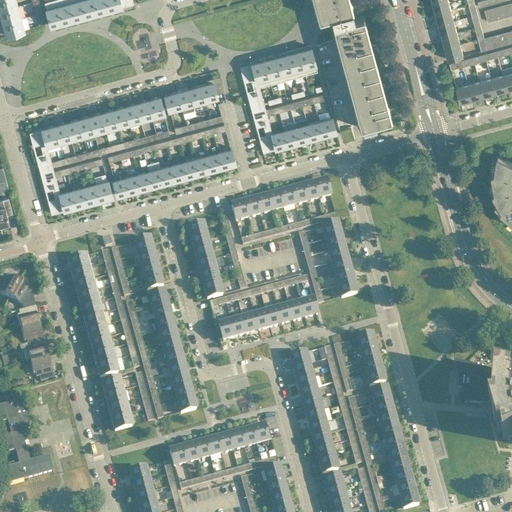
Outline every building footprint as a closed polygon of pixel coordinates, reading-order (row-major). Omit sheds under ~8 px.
[(0,0),(0,10),(17,6),(15,0),(0,0)] [(51,26),(61,23),(62,23),(56,0),(48,0),(44,1),(51,26)] [(74,19),(68,0),(56,0),(62,23),(74,19)] [(68,0),(74,19),(85,16),(80,0),(68,0)] [(97,13),(93,0),(80,0),(85,16),(97,13)] [(109,10),(105,0),(93,0),(97,13),(109,10)] [(105,0),(109,10),(120,7),(118,0),(105,0)] [(354,18),(352,9),(349,0),(313,0),(318,18),(319,18),(323,17),(327,15),(330,15),(337,38),(360,125),(390,117),(362,15),(354,18)] [(451,9),(448,0),(437,0),(433,1),(436,13),(451,9)] [(478,14),(475,2),(469,4),(472,16),(478,14)] [(510,15),(507,3),(501,5),(504,17),(510,15)] [(504,17),(501,5),(496,6),(499,18),(504,17)] [(20,17),(17,6),(0,10),(0,11),(3,22),(20,17)] [(499,18),(496,6),(490,8),(494,20),(499,18)] [(494,20),(490,8),(485,9),(488,21),(494,20)] [(454,20),(451,9),(436,13),(439,24),(454,20)] [(482,26),(478,14),(472,16),(476,27),(482,26)] [(24,30),(20,17),(3,22),(6,35),(24,30)] [(457,32),(454,20),(439,24),(442,36),(457,32)] [(485,37),(482,26),(476,27),(479,39),(485,37)] [(510,43),(507,31),(501,33),(504,44),(510,43)] [(460,44),(457,32),(442,36),(445,47),(460,44)] [(504,44),(501,33),(496,34),(499,46),(504,44)] [(499,46),(496,34),(490,36),(493,47),(499,46)] [(493,47),(490,36),(485,37),(488,49),(493,47)] [(488,49),(485,37),(479,39),(482,50),(488,49)] [(464,55),(460,44),(445,47),(449,59),(464,55)] [(305,74),(317,71),(311,46),(299,49),(305,74)] [(510,53),(508,47),(497,51),(498,56),(510,53)] [(305,74),(299,49),(287,52),(294,77),(305,74)] [(487,60),(498,56),(497,51),(485,54),(487,60)] [(294,77),(287,52),(276,56),(282,80),(294,77)] [(475,63),(487,60),(485,54),(473,57),(475,63)] [(282,80),(276,56),(264,59),(271,83),(282,80)] [(475,63),(473,57),(462,60),(464,66),(475,63)] [(271,83),(264,59),(253,62),(259,86),(271,83)] [(464,66),(462,60),(450,63),(452,69),(464,66)] [(321,70),(329,68),(327,61),(319,63),(321,70)] [(259,86),(253,62),(239,66),(243,79),(250,78),(253,87),(246,89),(250,106),(264,102),(259,86)] [(511,87),(511,71),(503,74),(507,89),(511,87)] [(507,89),(503,74),(492,77),(496,92),(507,89)] [(207,83),(200,84),(205,100),(217,97),(216,93),(224,91),(220,76),(206,79),(207,83)] [(496,92),(492,77),(480,80),(484,95),(496,92)] [(484,95),(480,80),(468,84),(472,99),(484,95)] [(205,100),(200,84),(189,88),(193,103),(205,100)] [(472,99),(468,84),(456,87),(460,102),(472,99)] [(193,103),(189,88),(177,91),(182,106),(183,112),(194,109),(193,103)] [(182,106),(177,91),(165,94),(169,110),(182,106)] [(325,99),(324,93),(312,97),(313,102),(325,99)] [(159,96),(147,99),(152,116),(153,121),(166,118),(160,96),(159,96)] [(313,102),(312,97),(300,100),(302,105),(308,104),(313,102)] [(152,116),(147,99),(135,102),(140,119),(152,116)] [(140,119),(135,102),(124,105),(128,122),(140,119)] [(276,148),(272,132),(267,115),(264,102),(250,106),(257,129),(264,127),(266,136),(259,138),(263,152),(276,148)] [(128,122),(124,105),(112,109),(117,125),(128,122)] [(117,125),(112,109),(101,112),(105,128),(117,125)] [(105,128),(101,112),(89,115),(94,131),(105,128)] [(94,131),(89,115),(78,118),(82,135),(94,131)] [(331,116),(330,116),(319,120),(323,135),(336,132),(331,116)] [(82,135),(78,118),(66,121),(71,138),(82,135)] [(294,121),(300,142),(311,139),(307,123),(306,118),(299,120),(300,125),(296,126),(294,121)] [(323,135),(319,120),(307,123),(311,139),(323,135)] [(71,138),(66,121),(54,124),(59,141),(71,138)] [(192,122),(186,124),(188,130),(194,128),(199,127),(198,121),(192,122)] [(283,124),(284,129),(284,130),(288,145),(300,142),(294,121),(287,123),(288,128),(284,129),(283,124)] [(59,141),(54,124),(42,128),(46,144),(47,144),(59,141)] [(181,126),(174,127),(176,133),(182,131),(188,130),(186,124),(181,126)] [(46,144),(42,128),(29,131),(33,145),(40,143),(43,152),(35,154),(40,172),(54,169),(53,166),(51,161),(47,144),(46,144)] [(288,145),(284,130),(284,129),(272,132),(276,148),(288,145)] [(151,134),(145,135),(147,141),(152,139),(158,138),(157,132),(151,134)] [(231,147),(230,148),(219,151),(223,167),(235,163),(231,147)] [(223,167),(219,151),(207,154),(212,170),(223,167)] [(212,170),(207,154),(195,157),(200,173),(212,170)] [(511,162),(499,156),(498,156),(496,165),(492,165),(491,165),(494,183),(490,185),(490,186),(499,201),(496,205),(495,205),(509,217),(508,221),(507,221),(507,222),(511,223),(511,162)] [(200,173),(195,157),(184,160),(188,176),(200,173)] [(188,176),(184,160),(172,163),(177,179),(188,176)] [(177,179),(172,163),(160,166),(165,182),(177,179)] [(165,182),(160,166),(149,170),(153,185),(165,182)] [(60,192),(56,176),(54,169),(40,172),(45,190),(52,188),(55,197),(48,199),(51,213),(64,210),(59,192),(60,192)] [(153,185),(149,170),(137,173),(142,189),(153,185)] [(142,189),(137,173),(126,176),(130,192),(142,189)] [(130,192),(126,176),(113,179),(117,195),(130,192)] [(112,196),(108,179),(95,182),(100,200),(112,196)] [(326,181),(325,181),(314,185),(318,200),(330,197),(326,181)] [(100,200),(95,182),(83,185),(88,203),(100,200)] [(88,203),(83,185),(72,189),(77,206),(88,203)] [(318,200),(314,185),(302,188),(306,203),(318,200)] [(306,203),(302,188),(291,191),(295,207),(306,203)] [(72,189),(60,192),(59,192),(64,210),(77,206),(72,189)] [(295,207),(291,191),(279,194),(283,210),(295,207)] [(283,210),(279,194),(268,197),(272,213),(283,210)] [(272,213),(268,197),(256,201),(260,216),(272,213)] [(0,225),(9,223),(7,215),(13,213),(9,198),(0,200),(0,225)] [(260,216),(256,201),(244,204),(248,219),(260,216)] [(248,219),(244,204),(232,207),(236,223),(248,219)] [(341,236),(337,224),(322,228),(325,240),(341,236)] [(188,229),(191,241),(207,237),(203,225),(188,229)] [(344,247),(341,236),(325,240),(328,252),(344,247)] [(210,249),(207,237),(191,241),(194,253),(210,249)] [(103,239),(103,240),(104,247),(106,248),(111,246),(112,245),(110,238),(108,238),(103,239)] [(153,252),(150,239),(134,243),(138,256),(153,252)] [(347,259),(344,247),(328,252),(332,263),(347,259)] [(213,260),(210,249),(194,253),(197,265),(213,260)] [(156,263),(153,252),(138,256),(141,268),(156,263)] [(89,269),(86,257),(68,261),(72,274),(89,269)] [(350,271),(347,259),(332,263),(335,275),(350,271)] [(216,272),(213,260),(197,265),(201,276),(216,272)] [(159,275),(156,263),(141,268),(144,279),(159,275)] [(243,277),(240,266),(234,267),(223,270),(224,274),(235,271),(237,279),(243,277)] [(92,281),(89,269),(72,274),(75,286),(92,281)] [(353,282),(350,271),(335,275),(338,287),(353,282)] [(219,284),(216,272),(201,276),(204,288),(219,284)] [(159,275),(144,279),(147,292),(163,287),(159,275)] [(0,293),(9,299),(18,283),(9,277),(6,282),(4,281),(1,282),(0,278),(0,293)] [(95,293),(92,281),(75,286),(78,297),(95,293)] [(357,295),(353,282),(338,287),(341,299),(357,295)] [(28,288),(18,283),(9,299),(22,306),(24,310),(36,307),(33,296),(28,297),(27,294),(25,293),(28,288)] [(223,296),(219,284),(204,288),(207,300),(223,296)] [(99,304),(95,293),(78,297),(81,309),(99,304)] [(164,293),(163,293),(149,297),(152,309),(168,305),(164,293)] [(317,316),(313,300),(300,304),(305,319),(317,316)] [(102,316),(99,304),(81,309),(84,320),(102,316)] [(305,319),(300,304),(289,307),(293,322),(305,319)] [(171,317),(168,305),(152,309),(155,321),(171,317)] [(38,314),(36,307),(24,310),(19,312),(19,315),(17,316),(21,329),(39,324),(36,314),(38,314)] [(293,322),(289,307),(277,310),(281,325),(293,322)] [(281,325),(277,310),(266,313),(270,328),(281,325)] [(258,332),(270,328),(266,313),(254,316),(258,332)] [(105,327),(102,316),(84,320),(88,332),(105,327)] [(258,332),(254,316),(242,319),(247,335),(258,332)] [(174,328),(171,317),(155,321),(158,333),(174,328)] [(247,335),(242,319),(231,323),(235,338),(247,335)] [(235,338),(231,323),(218,326),(223,341),(235,338)] [(41,334),(39,324),(21,329),(24,342),(27,342),(28,345),(45,340),(43,334),(41,334)] [(91,344),(108,339),(105,327),(88,332),(91,344)] [(177,340),(174,328),(158,333),(161,344),(177,340)] [(375,347),(372,335),(356,339),(360,352),(375,347)] [(111,351),(108,339),(91,344),(94,355),(111,351)] [(47,347),(45,340),(28,345),(20,347),(21,353),(23,353),(26,363),(30,362),(48,357),(45,347),(47,347)] [(180,351),(177,340),(161,344),(165,356),(180,351)] [(378,359),(375,347),(360,352),(363,363),(378,359)] [(114,362),(111,351),(94,355),(97,367),(114,362)] [(183,363),(180,351),(165,356),(168,367),(183,363)] [(309,366),(306,354),(306,353),(290,357),(294,370),(309,366)] [(8,357),(2,359),(5,368),(10,367),(8,357)] [(50,367),(48,357),(30,362),(33,375),(36,374),(37,378),(54,373),(52,367),(50,367)] [(382,371),(378,359),(363,363),(366,375),(382,371)] [(493,404),(496,372),(492,371),(454,361),(459,380),(459,389),(462,389),(466,403),(488,405),(488,403),(493,404)] [(118,374),(114,362),(97,367),(100,379),(118,374)] [(187,375),(183,363),(168,367),(171,379),(187,375)] [(312,377),(309,366),(294,370),(297,382),(312,377)] [(385,383),(382,371),(366,375),(369,387),(385,383)] [(511,376),(496,372),(493,404),(492,415),(498,436),(502,435),(503,441),(511,437),(511,376)] [(190,386),(187,375),(171,379),(174,391),(190,386)] [(315,389),(312,378),(312,377),(297,382),(300,393),(315,389)] [(123,392),(119,379),(102,384),(105,397),(123,392)] [(193,398),(190,386),(174,391),(177,402),(193,398)] [(386,388),(371,393),(374,405),(390,400),(386,388)] [(319,401),(315,389),(300,393),(303,405),(319,401)] [(126,404),(123,392),(105,397),(108,408),(126,404)] [(196,410),(193,398),(177,402),(181,414),(196,410)] [(29,462),(24,442),(20,429),(30,427),(23,400),(12,403),(12,404),(0,407),(0,423),(7,422),(11,435),(0,438),(5,454),(15,452),(18,465),(3,469),(8,485),(53,473),(49,456),(29,462)] [(393,412),(390,400),(374,405),(377,417),(393,412)] [(322,412),(319,401),(303,405),(306,416),(322,412)] [(129,415),(126,404),(108,408),(112,420),(129,415)] [(293,413),(301,447),(308,445),(301,411),(293,413)] [(325,424),(322,412),(306,416),(309,428),(325,424)] [(396,424),(393,412),(377,417),(381,428),(396,424)] [(132,428),(129,415),(112,420),(115,432),(132,428)] [(328,435),(325,424),(309,428),(313,440),(328,435)] [(399,436),(396,424),(381,428),(384,440),(399,436)] [(268,442),(264,426),(252,430),(256,445),(268,442)] [(256,445),(252,430),(240,433),(244,448),(256,445)] [(244,448),(240,433),(228,436),(233,451),(244,448)] [(331,447),(328,435),(313,440),(316,451),(331,447)] [(233,451),(228,436),(217,439),(221,455),(233,451)] [(403,447),(399,436),(384,440),(387,452),(403,447)] [(221,455),(217,439),(205,442),(210,458),(221,455)] [(210,458),(205,442),(194,445),(198,461),(210,458)] [(198,461),(194,445),(182,449),(186,464),(198,461)] [(334,458),(331,447),(316,451),(319,463),(334,458)] [(406,459),(403,447),(387,452),(390,463),(406,459)] [(186,464),(182,449),(170,452),(174,467),(186,464)] [(338,471),(334,458),(319,463),(322,475),(338,471)] [(409,470),(406,459),(390,463),(393,475),(409,470)] [(283,479),(279,467),(264,472),(267,484),(283,479)] [(149,481),(146,469),(130,473),(133,485),(149,481)] [(412,482),(409,470),(393,475),(396,486),(412,482)] [(343,489),(339,476),(324,480),(327,493),(343,489)] [(380,478),(370,480),(371,486),(381,484),(380,478)] [(286,491),(283,479),(267,484),(270,496),(286,491)] [(152,493),(149,481),(133,485),(137,497),(152,493)] [(396,486),(391,488),(394,499),(400,498),(415,493),(412,482),(396,486)] [(346,500),(343,489),(327,493),(330,504),(346,500)] [(289,503),(286,491),(270,496),(274,507),(289,503)] [(155,504),(152,493),(137,497),(140,508),(155,504)] [(370,493),(364,495),(367,507),(373,505),(371,499),(370,493)] [(419,506),(415,493),(400,498),(403,510),(419,506)] [(347,511),(349,511),(346,500),(330,504),(332,511),(347,511)] [(291,511),(289,503),(274,507),(274,511),(291,511)]
